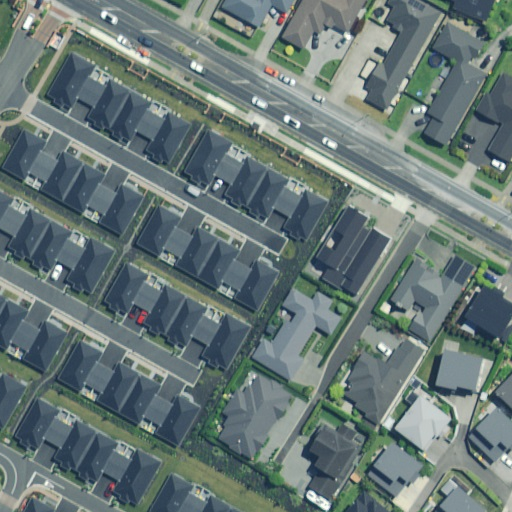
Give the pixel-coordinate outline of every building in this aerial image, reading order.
[(295,0),(227,0),(223,8),(260,28),(273,5),(287,14),(295,0)] [(304,0),(284,38),(305,50),(315,32),(321,36),(328,22),(349,34),(366,0),(304,0)] [(381,64),(372,81),(368,89),(373,92),(367,101),(388,113),(442,13),(417,0),(391,0),(389,6),(395,9),(387,24),(403,33),(385,66),(381,64)] [(450,0),(457,3),(454,9),(487,23),(496,1),(494,0),(450,0)] [(484,44),(449,24),(435,50),(458,63),(430,115),(435,118),(426,135),(447,146),(487,75),(471,67),(484,44)] [(94,67),(72,55),(50,93),(56,96),(55,99),(63,103),(65,101),(72,105),(78,95),(95,104),(89,114),(97,119),(96,121),(104,125),(105,123),(115,129),(113,132),(121,137),(123,133),(131,138),(137,128),(154,137),(148,147),(156,152),(155,155),(163,159),(164,157),(171,161),(195,118),(172,105),(165,117),(148,107),(152,100),(110,76),(106,84),(89,74),(94,67)] [(504,127),(490,151),(511,162),(511,161),(511,78),(504,74),(491,97),(487,95),(478,112),(504,127)] [(104,221),(126,233),(147,195),(125,183),(119,193),(103,183),(108,173),(66,150),(60,160),(43,151),(49,140),(26,127),(4,165),(27,178),(32,171),(49,181),(45,188),(87,212),(91,204),(108,213),(104,221)] [(236,140),(212,127),(188,170),(196,174),(194,177),(203,181),(204,178),(212,183),(217,173),(234,182),(229,192),(237,197),(236,199),(244,203),(245,201),(254,207),(253,210),(261,214),(263,211),(271,216),(277,206),(293,215),(288,225),(296,230),(294,232),(302,237),(304,234),(311,238),(333,200),(310,187),(305,195),(288,185),(292,178),(250,154),(246,161),(229,152),(236,140)] [(16,198),(0,189),(0,226),(17,236),(11,246),(20,250),(18,252),(26,257),(27,255),(37,260),(35,263),(44,268),(45,265),(54,269),(59,259),(76,269),(70,279),(79,283),(77,286),(85,290),(86,288),(94,292),(118,249),(95,236),(88,248),(70,239),(75,231),(33,207),(28,215),(12,206),(16,198)] [(373,214),(354,202),(321,257),(333,264),(326,275),(359,295),(395,235),(379,225),(375,230),(366,225),(373,214)] [(239,297),(261,309),(282,271),(260,258),(254,268),(237,259),(243,249),(201,225),(195,236),(178,226),(184,216),(161,203),(139,241),(162,254),(167,247),(184,256),(180,264),(222,287),(226,280),(243,289),(239,297)] [(477,268),(457,255),(444,275),(417,258),(391,300),(409,312),(416,301),(424,306),(409,330),(430,343),(477,268)] [(152,274),(130,261),(108,300),(114,303),(113,306),(121,310),(123,308),(130,312),(136,302),(153,311),(147,321),(155,326),(154,328),(162,332),(163,330),(173,336),(171,339),(179,343),(181,340),(189,345),(195,335),(212,344),(206,354),(214,359),(213,362),(221,366),(222,363),(230,368),(254,325),(230,312),(224,324),(206,314),(211,306),(169,283),(164,291),(148,281),(152,274)] [(511,293),(491,282),(473,314),(508,334),(511,327),(511,297),(509,296),(511,293)] [(316,299),(296,287),(285,305),(299,314),(294,322),(290,320),(275,343),(267,338),(255,357),(294,380),(306,359),(300,355),(318,325),(333,334),(344,317),(330,309),(336,300),(321,291),(316,299)] [(27,358),(49,370),(70,332),(48,320),(42,330),(26,321),(31,311),(0,293),(0,343),(10,349),(14,341),(31,351),(27,358)] [(159,432),(181,444),(202,406),(180,394),(174,404),(158,394),(163,384),(121,361),(115,371),(98,362),(104,351),(81,338),(59,376),(83,389),(87,382),(104,392),(100,399),(142,423),(146,415),(163,424),(159,432)] [(425,352),(405,340),(390,366),(367,352),(349,381),(354,384),(346,397),(359,405),(356,409),(381,424),(425,352)] [(463,350),(451,347),(444,382),(464,387),(464,384),(483,388),(490,355),(463,350)] [(0,424),(5,427),(29,385),(6,372),(0,382),(0,424)] [(294,396),(260,375),(248,396),(239,391),(224,415),(232,420),(220,441),(254,462),(294,396)] [(511,378),(503,389),(511,397),(511,378)] [(457,416),(427,393),(402,426),(429,447),(441,432),(443,434),(457,416)] [(62,410),(40,397),(18,435),(24,439),(23,441),(31,446),(33,443),(40,448),(46,438),(63,447),(57,457),(65,462),(64,464),(72,468),(73,466),(83,472),(81,475),(89,479),(91,476),(99,481),(105,471),(122,480),(116,490),(124,495),(123,497),(131,502),(132,499),(140,503),(150,484),(164,461),(140,448),(134,460),(116,450),(121,443),(78,419),(74,426),(58,417),(62,410)] [(511,411),(503,403),(475,432),(473,435),(499,461),(501,458),(511,447),(511,411)] [(339,433),(322,423),(312,440),(316,442),(311,451),(322,458),(316,468),(321,471),(310,488),(333,502),(365,449),(352,441),(356,433),(343,425),(339,433)] [(427,461),(398,439),(372,474),(400,496),(427,461)] [(196,485),(174,473),(152,511),(153,511),(243,511),(212,495),(208,502),(191,493),(196,485)] [(485,511),(491,506),(464,484),(439,511),(485,511)] [(349,511),(396,511),(397,511),(380,497),(378,499),(367,490),(349,511)] [(55,511),(58,509),(34,496),(24,511),(55,511)]
